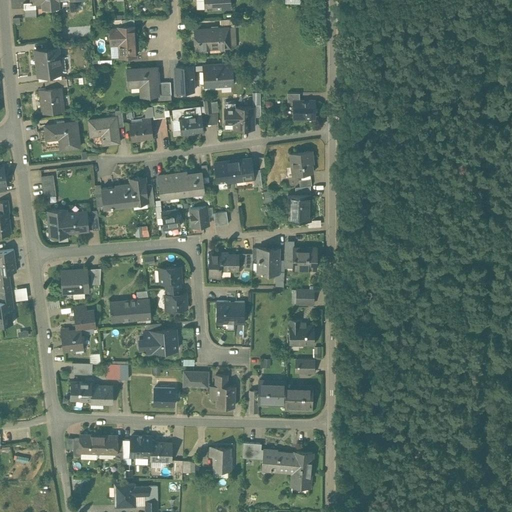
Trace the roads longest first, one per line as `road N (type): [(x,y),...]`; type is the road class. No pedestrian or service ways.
road 1 (residential): [(53,422),(336,425)]
road 2 (residential): [(335,130),(102,160)]
road 3 (residential): [(335,228),(336,425)]
road 4 (residential): [(32,255),(53,422)]
road 5 (residential): [(32,255),(190,242)]
road 6 (residential): [(190,242),(335,228)]
road 7 (residential): [(190,242),(205,350),(237,353)]
road 8 (residential): [(1,0),(16,130)]
road 9 (residential): [(334,0),(335,130)]
road 10 (residential): [(16,130),(32,255)]
